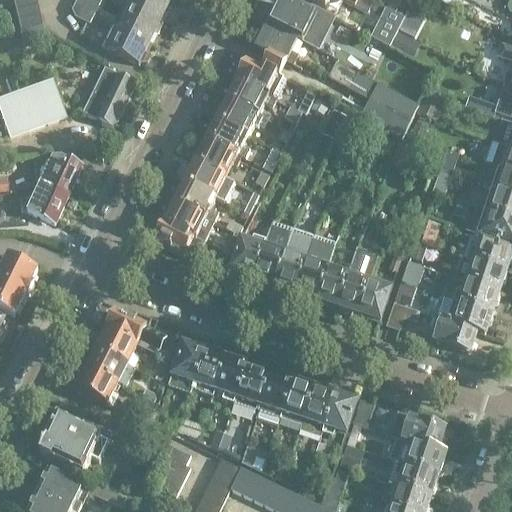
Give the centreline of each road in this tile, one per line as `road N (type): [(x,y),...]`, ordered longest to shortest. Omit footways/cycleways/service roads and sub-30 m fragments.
road 1 (residential): [(503,421),(98,269)]
road 2 (residential): [(98,269),(230,0)]
road 3 (residential): [(0,456),(98,269)]
